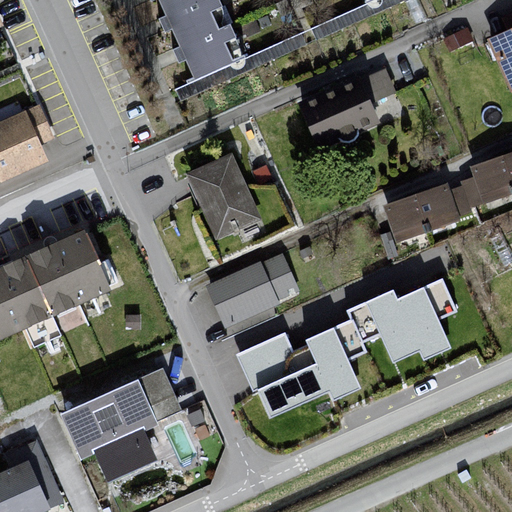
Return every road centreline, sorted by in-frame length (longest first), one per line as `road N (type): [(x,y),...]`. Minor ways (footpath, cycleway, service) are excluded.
road 1 (residential): [(253,486),(40,0)]
road 2 (residential): [(253,486),(511,367)]
road 3 (unclassified): [(511,436),(342,511)]
